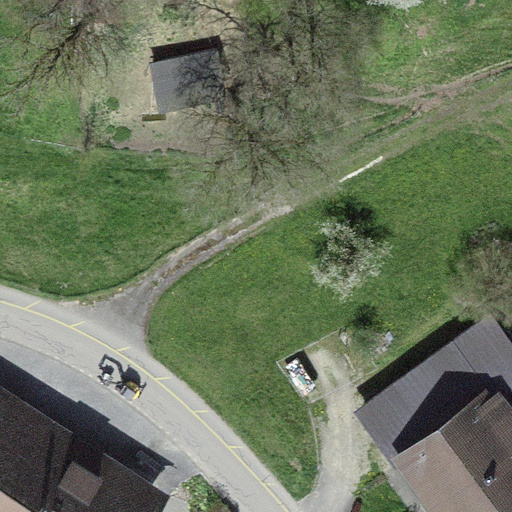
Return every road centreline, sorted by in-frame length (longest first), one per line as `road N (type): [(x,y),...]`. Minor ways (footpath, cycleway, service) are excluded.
road 1 (track): [(511,107),(371,166),(99,338)]
road 2 (tertiary): [(293,511),(176,389),(99,338),(0,296)]
